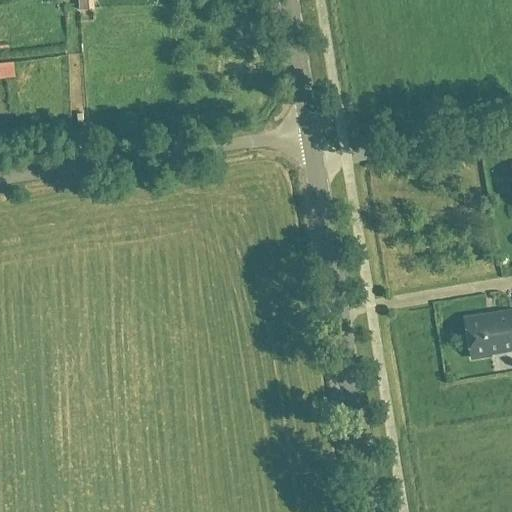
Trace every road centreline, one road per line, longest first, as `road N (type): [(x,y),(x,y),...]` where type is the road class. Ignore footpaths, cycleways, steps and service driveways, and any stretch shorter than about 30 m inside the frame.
road 1 (tertiary): [(372,511),(310,132)]
road 2 (unclassified): [(310,132),(0,179)]
road 3 (tertiary): [(310,132),(288,0)]
